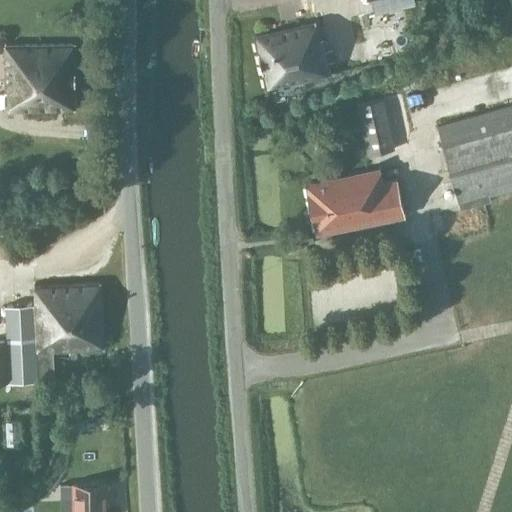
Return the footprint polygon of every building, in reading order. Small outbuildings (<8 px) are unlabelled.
[(414,0),(371,0),(374,12),(415,2),(414,0)] [(315,21),(254,35),(266,87),(327,73),(331,72),(323,38),(319,39),(315,21)] [(391,27),(370,34),(375,50),(396,44),(391,27)] [(9,91),(9,109),(75,109),(75,43),(5,44),(5,91),(9,91)] [(393,139),(407,136),(398,94),(356,103),(367,155),(395,148),(393,139)] [(511,104),(436,126),(442,145),(460,209),(491,201),(490,195),(511,189),(511,104)] [(316,235),(406,216),(397,177),(383,180),(380,166),(305,183),(316,235)] [(5,304),(6,327),(7,341),(0,341),(0,381),(11,381),(55,379),(53,350),(104,348),(100,282),(34,285),(35,303),(32,303),(5,304)] [(107,511),(107,484),(73,484),(73,511),(107,511)] [(15,511),(34,511),(28,502),(15,511)]
